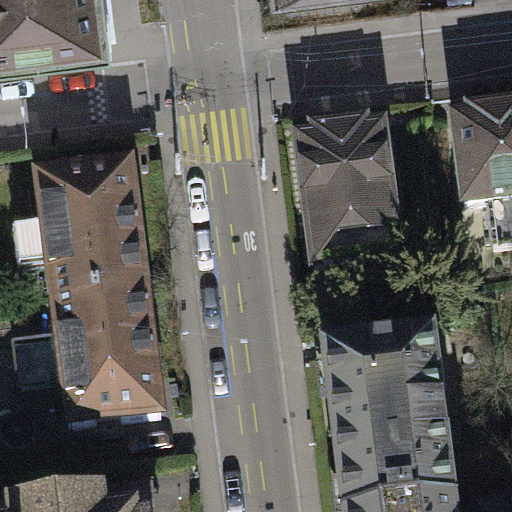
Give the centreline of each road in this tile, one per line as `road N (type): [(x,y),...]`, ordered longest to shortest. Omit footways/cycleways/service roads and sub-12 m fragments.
road 1 (residential): [(202,81),(209,140),(233,182),(278,511)]
road 2 (residential): [(202,81),(511,47)]
road 3 (residential): [(0,106),(202,81)]
